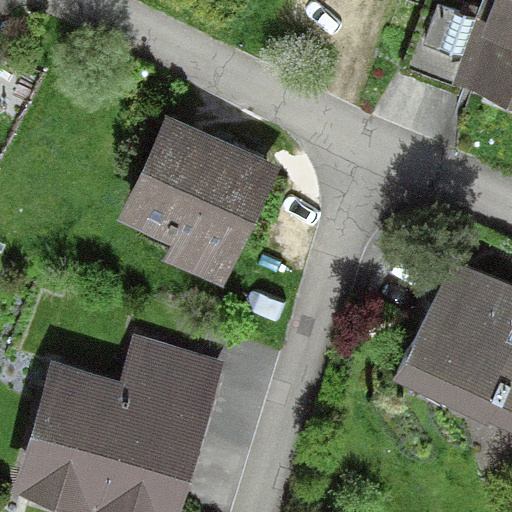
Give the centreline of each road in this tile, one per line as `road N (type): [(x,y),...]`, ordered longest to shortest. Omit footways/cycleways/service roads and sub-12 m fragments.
road 1 (residential): [(257,511),(377,147)]
road 2 (residential): [(377,147),(73,0)]
road 3 (residential): [(511,214),(377,147)]
